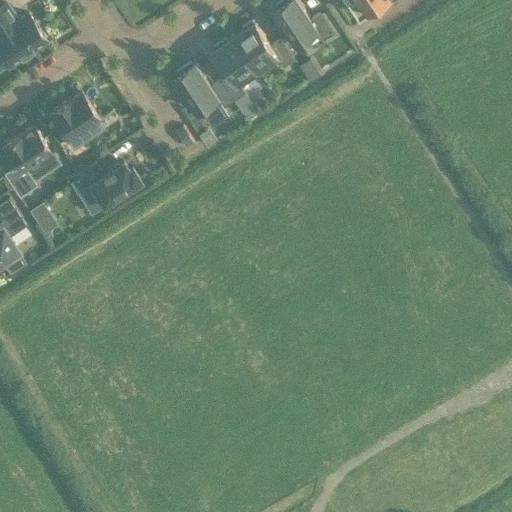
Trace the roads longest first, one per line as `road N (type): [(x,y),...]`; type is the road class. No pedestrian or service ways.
road 1 (residential): [(253,268),(511,265)]
road 2 (residential): [(0,108),(112,34)]
